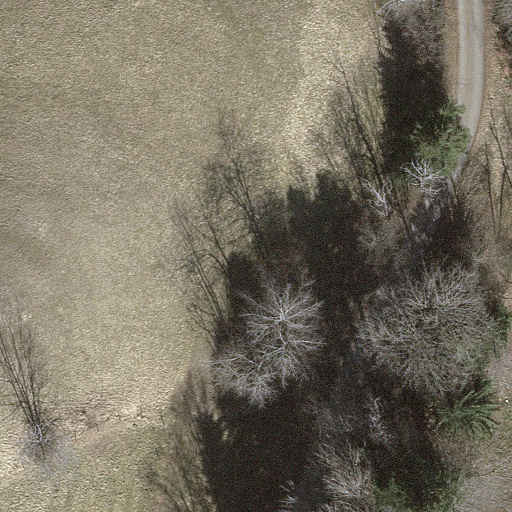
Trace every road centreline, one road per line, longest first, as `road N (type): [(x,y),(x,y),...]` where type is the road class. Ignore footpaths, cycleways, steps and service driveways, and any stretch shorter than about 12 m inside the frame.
road 1 (track): [(172,511),(216,260),(202,163),(161,117),(106,80),(0,68)]
road 2 (track): [(468,0),(473,82),(456,160),(307,511)]
